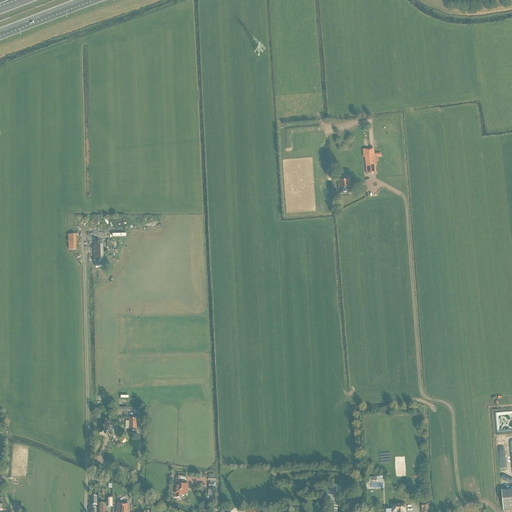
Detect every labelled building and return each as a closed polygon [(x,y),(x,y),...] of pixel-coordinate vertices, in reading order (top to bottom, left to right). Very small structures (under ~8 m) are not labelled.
[(376,170),(374,148),(363,150),(363,158),(365,158),(366,170),(376,170)] [(350,193),(349,178),(341,179),(342,180),(338,181),(339,194),(350,193)] [(69,250),(76,250),(76,235),(68,235),(69,250)] [(96,267),(106,267),(106,262),(107,262),(107,241),(98,241),(98,243),(94,243),(94,257),(91,257),(91,261),(93,261),(95,261),(96,267)] [(110,421),(102,418),(99,429),(101,430),(100,433),(105,435),(107,431),(110,421)] [(214,474),(208,474),(208,481),(210,481),(210,483),(209,483),(209,487),(215,487),(215,484),(216,484),(216,478),(214,478),(214,474)] [(187,495),(188,484),(184,483),(185,483),(180,482),(180,477),(176,476),(174,493),(175,494),(174,497),(180,498),(181,494),(187,495)] [(337,511),(338,499),(342,500),(350,500),(351,486),(342,486),(334,485),(334,489),(307,489),(307,498),(326,498),(326,499),(326,507),(331,507),(330,511),(337,511)] [(511,491),(501,492),(503,511),(511,511),(511,491)] [(127,511),(129,504),(117,503),(116,511),(127,511)]
